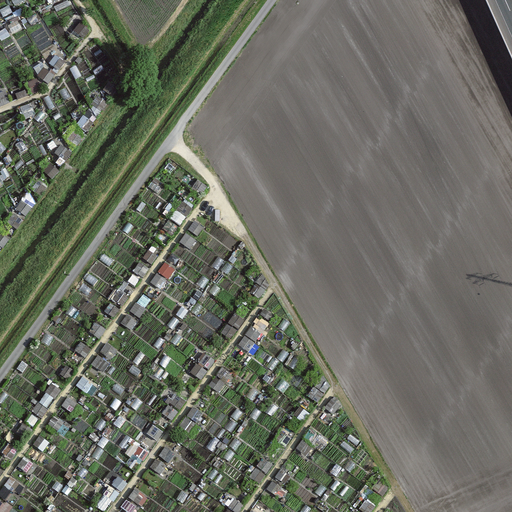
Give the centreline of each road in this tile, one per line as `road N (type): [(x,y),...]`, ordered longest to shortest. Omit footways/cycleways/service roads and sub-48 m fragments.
road 1 (unclassified): [(0,377),(272,0)]
road 2 (track): [(171,140),(206,174),(396,487),(378,511)]
road 3 (track): [(0,483),(216,191)]
road 4 (track): [(111,511),(275,285)]
road 5 (track): [(335,387),(244,511)]
road 6 (track): [(96,30),(48,91),(0,110)]
